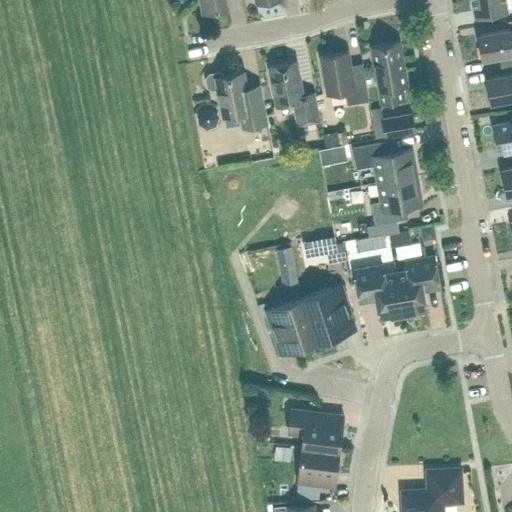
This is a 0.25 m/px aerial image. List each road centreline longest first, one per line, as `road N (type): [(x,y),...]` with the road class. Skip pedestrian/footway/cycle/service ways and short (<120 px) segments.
road 1 (residential): [(488,335),(433,0)]
road 2 (residential): [(184,45),(383,0)]
road 3 (residential): [(381,396),(400,351),(488,335)]
